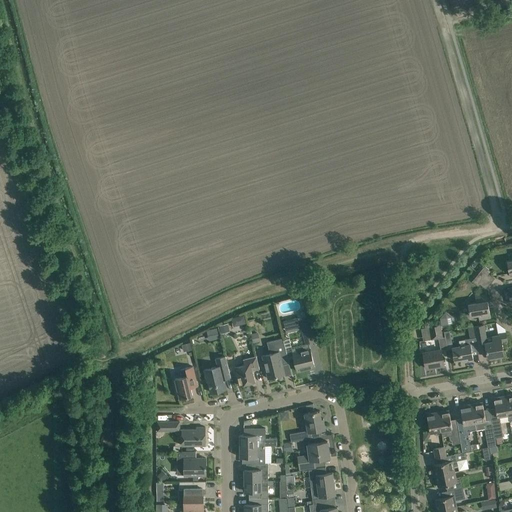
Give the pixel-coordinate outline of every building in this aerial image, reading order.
[(476,285),(489,270),(483,264),(470,280),(476,285)] [(476,303),(469,304),(468,305),(470,316),(478,315),(479,319),(490,317),(486,295),(475,297),(476,303)] [(440,318),(442,325),(452,323),(451,316),(445,312),(440,318)] [(234,324),(247,323),(246,315),(233,316),(234,324)] [(306,316),(294,319),(297,330),(302,329),(306,344),(315,342),(310,321),(308,322),(306,316)] [(228,323),(219,325),(221,334),(230,331),(228,323)] [(440,325),(439,325),(429,327),(431,339),(442,338),(440,325)] [(474,326),(476,340),(486,339),(484,325),(474,326)] [(218,327),(208,329),(210,339),(220,338),(218,327)] [(260,341),(258,332),(251,334),(253,343),(260,341)] [(499,335),(493,336),(493,341),(485,342),(488,358),(489,357),(489,360),(497,359),(496,356),(504,355),(501,341),(507,340),(506,333),(499,334),(499,335)] [(262,355),(268,379),(284,375),(282,365),(289,363),(283,338),(267,342),(269,350),(270,350),(271,353),(262,355)] [(478,354),(475,338),(465,340),(459,341),(460,346),(452,347),(454,361),(462,359),(462,362),(473,360),(472,351),(477,350),(478,354)] [(191,342),(182,344),(183,352),(193,349),(191,342)] [(292,352),(297,372),(315,367),(310,348),(292,352)] [(423,353),(426,369),(444,365),(441,350),(423,353)] [(231,378),(226,356),(215,358),(217,366),(204,369),(207,381),(208,381),(211,393),(226,389),(224,379),(231,378)] [(234,367),(236,376),(239,386),(255,382),(252,371),(259,369),(256,356),(243,359),(244,365),(234,367)] [(175,379),(180,399),(193,396),(190,384),(197,382),(193,367),(180,370),(182,377),(175,379)] [(508,414),(505,396),(494,398),(497,416),(508,414)] [(492,424),(486,425),(482,402),(471,404),(476,430),(484,428),(487,442),(488,447),(496,445),(495,440),(496,440),(495,438),(493,423),(492,424)] [(460,406),(464,427),(465,432),(467,432),(476,430),(471,404),(460,406)] [(449,410),(438,412),(441,430),(442,437),(449,435),(450,440),(451,440),(452,444),(460,443),(461,443),(458,428),(452,429),(449,410)] [(304,413),(306,423),(308,430),(290,434),(291,442),(312,438),(311,432),(315,431),(325,429),(323,418),(321,418),(320,411),(304,413)] [(441,430),(438,412),(427,414),(430,432),(441,430)] [(498,437),(503,437),(500,420),(492,422),(492,424),(493,423),(495,438),(498,437)] [(157,422),(158,431),(180,430),(179,421),(157,422)] [(182,429),(182,445),(206,445),(205,427),(196,427),(196,429),(182,429)] [(470,445),(467,432),(465,432),(464,427),(458,428),(461,443),(460,443),(462,449),(462,452),(462,453),(471,451),(470,445)] [(240,438),(240,446),(264,446),(263,441),(266,441),(266,428),(244,429),(244,435),(241,435),(240,438)] [(330,458),(327,441),(308,444),(309,455),(298,457),(299,469),(315,467),(315,460),(330,458)] [(264,446),(240,446),(240,454),(242,457),(253,457),(253,464),(254,463),(264,463),(264,446)] [(446,456),(444,446),(433,449),(435,459),(446,456)] [(486,447),(482,448),(485,460),(491,459),(489,447),(486,447)] [(184,464),(184,475),(206,475),(206,458),(196,458),(196,451),(177,451),(177,464),(184,464)] [(433,465),(435,476),(455,471),(453,466),(458,465),(457,460),(467,458),(465,452),(456,454),(450,455),(451,461),(433,465)] [(244,473),(244,481),(268,480),(268,475),(268,463),(264,463),(254,463),(255,469),(246,469),(246,470),(245,473),(244,473)] [(308,470),(311,487),(334,484),(333,472),(326,473),(325,467),(308,470)] [(456,483),(458,489),(463,487),(461,476),(456,477),(455,471),(435,476),(438,487),(456,483)] [(250,492),(250,498),(268,498),(268,480),(244,481),(244,489),(245,489),(246,492),(250,492)] [(184,489),(184,501),(204,500),(203,489),(206,489),(206,481),(198,481),(196,481),(193,481),(180,481),(180,489),(184,489)] [(495,481),(487,482),(488,500),(482,500),(483,509),(496,508),(495,481)] [(307,505),(313,504),(326,502),(325,496),(336,495),(334,484),(311,487),(313,500),(307,501),(307,505)] [(435,499),(437,510),(456,506),(455,501),(465,498),(463,487),(458,489),(452,490),(453,495),(435,499)] [(245,508),(244,511),(268,511),(268,498),(250,498),(250,504),(246,504),(246,505),(245,508)] [(180,511),(206,511),(207,511),(204,511),(204,500),(184,501),(184,511),(180,511)] [(311,511),(310,511),(338,511),(337,507),(327,508),(326,502),(313,504),(314,510),(312,510),(311,511)]
